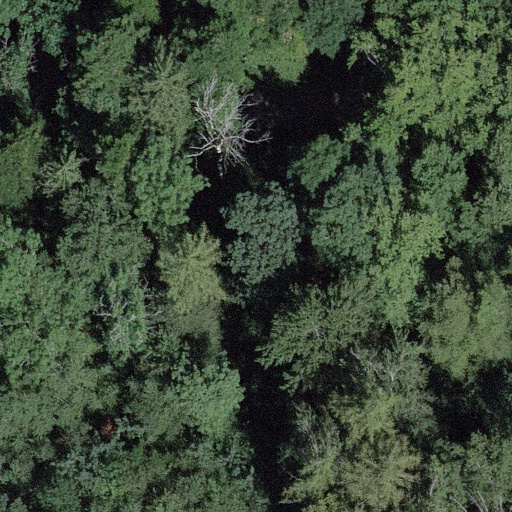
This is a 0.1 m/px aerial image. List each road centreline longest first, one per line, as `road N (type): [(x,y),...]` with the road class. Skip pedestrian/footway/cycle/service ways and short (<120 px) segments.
road 1 (track): [(0,133),(231,257),(387,314),(511,346)]
road 2 (track): [(0,70),(232,107),(354,111),(511,98)]
